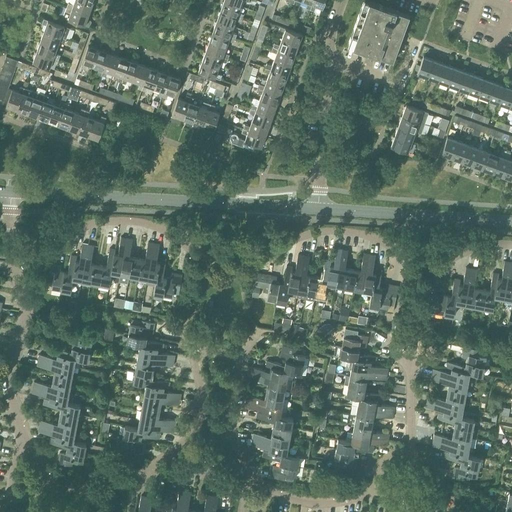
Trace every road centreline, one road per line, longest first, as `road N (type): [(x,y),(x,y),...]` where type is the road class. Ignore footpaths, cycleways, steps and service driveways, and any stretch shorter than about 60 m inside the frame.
road 1 (residential): [(511,246),(430,266),(381,239),(327,232),(216,262),(138,221),(102,220),(17,251)]
road 2 (tertiary): [(320,208),(8,191)]
road 3 (residential): [(28,449),(12,380),(23,311),(17,251)]
road 4 (tertiary): [(511,222),(320,208)]
road 5 (residential): [(320,208),(327,59)]
road 6 (residential): [(372,495),(314,502),(251,478)]
road 7 (residential): [(191,353),(200,419),(187,444),(162,462)]
road 8 (residential): [(251,478),(229,414),(239,358)]
